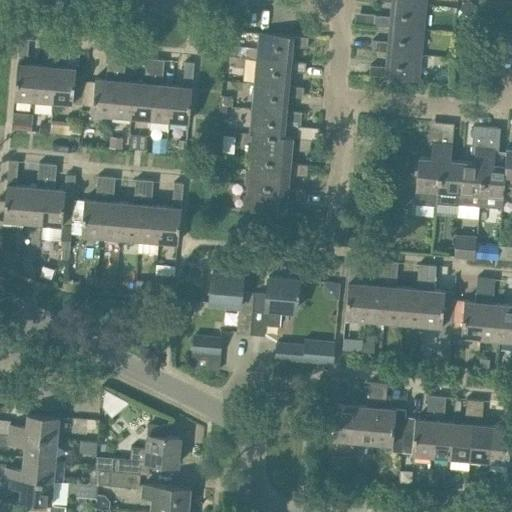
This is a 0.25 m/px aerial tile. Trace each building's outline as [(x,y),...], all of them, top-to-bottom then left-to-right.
[(466,0),(459,8),(468,16),(477,5),(469,0),(466,0)] [(423,29),(426,4),(391,1),(390,15),(375,14),(374,24),(389,26),(423,29)] [(442,26),(455,27),(456,8),(443,6),(442,26)] [(387,51),(421,54),(423,29),(389,26),(388,40),(372,39),(371,49),(387,51)] [(308,37),(293,35),(259,32),(256,56),(291,59),(292,46),(307,47),(308,37)] [(33,99),(36,64),(27,63),(29,38),(20,38),(14,97),(33,99)] [(52,100),(57,41),(50,40),(48,65),(36,64),(33,99),(52,100)] [(65,66),(67,42),(57,41),(52,100),(73,102),(76,67),(65,66)] [(228,44),(227,54),(242,55),(243,45),(228,44)] [(419,79),(420,59),(421,54),(387,51),(385,66),(370,64),(369,75),(419,79)] [(92,112),(111,114),(117,54),(108,53),(106,78),(95,77),(92,112)] [(131,116),(134,80),(124,79),(126,55),(117,54),(111,114),(131,116)] [(290,60),(291,59),(256,56),(254,81),(288,84),(290,70),(305,72),(306,61),(290,60)] [(150,117),(155,58),(147,57),(144,81),(134,80),(131,116),(150,117)] [(150,117),(169,119),(172,84),(162,83),(164,59),(155,58),(150,117)] [(194,61),(185,61),(182,85),(172,84),(169,119),(189,121),(194,61)] [(288,85),(288,84),(254,81),(252,106),(286,109),(287,95),(303,97),(304,86),(288,85)] [(233,96),(222,95),(220,95),(219,104),(221,105),(228,105),(232,106),(233,96)] [(221,105),(220,115),(227,116),(228,105),(221,105)] [(252,132),(284,135),(285,120),(300,122),(301,111),(286,110),(286,109),(252,106),(249,134),(252,134),(252,132)] [(13,128),(32,130),(34,113),(14,111),(13,128)] [(50,123),(49,132),(71,134),(71,133),(80,134),(81,120),(71,119),(70,121),(51,119),(51,123),(50,123)] [(231,122),(219,121),(218,121),(217,130),(231,131),(231,122)] [(49,132),(50,123),(40,122),(39,132),(49,132)] [(458,203),(480,205),(485,146),(487,126),(474,125),(471,152),(475,153),(474,161),(462,160),(458,203)] [(504,164),(506,152),(498,151),(500,127),(487,126),(485,146),(480,205),(502,208),(503,195),(503,192),(504,178),(505,164),(504,164)] [(104,131),(91,130),(90,145),(103,146),(104,131)] [(250,158),(290,161),(292,136),(284,135),(252,132),(252,134),(251,145),(248,145),(247,159),(250,159),(250,158)] [(133,134),(131,133),(130,147),(146,149),(147,134),(135,134),(133,134)] [(110,136),(108,147),(122,149),(123,137),(110,136)] [(151,152),(153,152),(165,153),(166,137),(153,136),(151,152)] [(185,151),(186,139),(167,138),(167,150),(185,151)] [(299,150),(310,150),(311,139),(300,138),(299,150)] [(504,178),(503,192),(511,192),(511,139),(511,147),(506,147),(506,152),(504,164),(505,164),(504,178)] [(418,156),(414,201),(437,203),(438,190),(442,142),(432,141),(430,157),(418,156)] [(438,190),(437,203),(457,204),(457,203),(458,203),(462,160),(450,159),(452,143),(442,142),(438,190)] [(247,183),(288,187),(290,161),(250,158),(250,159),(249,169),(246,169),(244,185),(247,185),(247,183)] [(23,220),(26,185),(16,184),(18,160),(9,159),(4,218),(23,220)] [(43,222),(48,162),(39,162),(37,186),(26,185),(23,220),(43,222)] [(48,162),(43,222),(62,224),(65,188),(54,187),(56,163),(48,162)] [(296,174),(307,175),(308,163),(297,162),(296,174)] [(106,175),(97,175),(95,199),(84,198),(81,233),(101,235),(106,175)] [(106,175),(101,235),(120,237),(123,201),(113,200),(115,176),(106,175)] [(123,201),(120,237),(140,238),(145,179),(136,178),(134,202),(123,201)] [(153,179),(145,179),(140,238),(139,251),(158,253),(159,240),(162,205),(151,204),(153,179)] [(162,205),(159,240),(178,242),(183,182),(174,181),(172,205),(162,205)] [(286,212),(288,187),(247,183),(247,185),(246,195),(244,194),(243,208),(286,212)] [(294,199),(305,200),(306,188),(295,187),(294,199)] [(70,240),(71,224),(63,224),(62,240),(70,240)] [(474,257),(476,235),(456,233),(454,255),(474,257)] [(511,249),(511,245),(499,244),(498,258),(510,259),(511,249)] [(484,257),(485,247),(476,246),(475,257),(484,257)] [(345,317),(363,318),(367,282),(357,282),(360,258),(350,257),(345,317)] [(363,318),(383,320),(388,260),(380,259),(378,283),(367,282),(363,318)] [(402,322),(405,286),(396,285),(398,261),(388,260),(383,320),(402,322)] [(421,323),(427,264),(418,263),(416,287),(405,286),(402,322),(421,323)] [(174,276),(176,265),(156,264),(155,275),(174,276)] [(434,289),(436,264),(427,264),(421,323),(442,325),(445,290),(434,289)] [(239,304),(236,332),(252,334),(255,291),(241,290),(243,274),(212,271),(210,302),(239,304)] [(252,334),(264,335),(265,324),(279,325),(281,308),(295,309),(298,278),(268,276),(266,292),(255,291),(252,334)] [(486,277),(476,276),(475,300),(464,299),(461,335),(480,337),(486,277)] [(494,278),(486,277),(480,337),(499,338),(503,304),(492,303),(494,278)] [(153,293),(153,282),(136,280),(135,295),(153,293)] [(323,281),(323,291),(328,298),(339,299),(340,283),(323,281)] [(499,338),(511,339),(511,304),(503,304),(499,338)] [(219,337),(194,335),(191,368),(216,371),(219,337)] [(275,357),(278,358),(305,360),(307,339),(304,338),(303,344),(277,342),(275,357)] [(353,341),(353,349),(362,350),(362,349),(363,340),(363,338),(358,338),(353,341)] [(307,339),(305,360),(326,362),(326,361),(333,362),(335,341),(307,339)] [(375,350),(375,341),(363,340),(362,349),(375,350)] [(395,346),(393,342),(386,342),(385,350),(395,351),(395,346)] [(479,356),(478,366),(488,367),(489,357),(479,356)] [(328,403),(337,403),(339,378),(330,377),(328,403)] [(349,379),(339,378),(337,403),(334,438),(354,440),(357,404),(346,403),(349,379)] [(357,404),(354,440),(373,441),(378,381),(369,381),(367,405),(357,404)] [(387,382),(378,381),(373,441),(393,443),(396,408),(385,407),(387,382)] [(426,418),(415,417),(405,416),(402,452),(431,454),(437,395),(428,394),(426,418)] [(437,395),(431,454),(451,456),(454,421),(443,420),(445,396),(437,395)] [(466,397),(464,422),(454,421),(451,456),(470,458),(475,398),(466,397)] [(482,423),(484,399),(475,398),(470,458),(489,459),(492,424),(482,423)] [(508,461),(511,420),(511,401),(504,401),(502,425),(492,424),(489,459),(508,461)] [(57,437),(59,415),(27,412),(26,424),(10,423),(9,433),(57,437)] [(129,459),(112,458),(96,457),(95,463),(94,469),(98,469),(141,473),(147,473),(148,462),(177,464),(179,436),(165,435),(165,425),(148,424),(146,448),(130,447),(129,459)] [(55,459),(57,437),(9,433),(8,443),(24,445),(23,456),(55,459)] [(53,481),(55,459),(23,456),(22,467),(6,466),(5,477),(53,481)] [(330,459),(329,468),(351,470),(352,460),(330,459)] [(140,487),(141,473),(98,469),(97,483),(140,487)] [(51,502),(53,481),(5,477),(4,486),(21,488),(19,500),(51,502)] [(67,482),(66,495),(96,497),(97,484),(67,482)] [(486,490),(486,483),(478,482),(478,490),(486,490)] [(151,511),(158,511),(186,511),(189,487),(144,483),(143,495),(153,496),(151,511)] [(97,493),(96,506),(110,508),(110,501),(105,494),(97,493)] [(63,511),(64,507),(55,505),(52,503),(49,503),(47,511),(63,511)]
